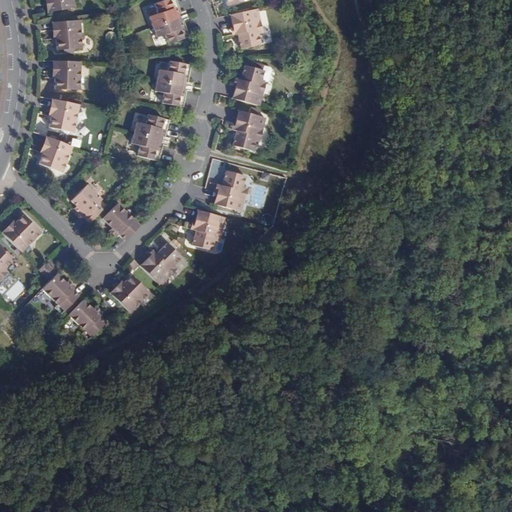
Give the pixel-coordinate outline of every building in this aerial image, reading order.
[(46,0),(49,12),(73,8),(71,0),(46,0)] [(147,17),(151,27),(186,15),(185,11),(180,13),(175,0),(164,0),(152,4),(156,14),(147,17)] [(261,33),(256,9),(229,15),(231,27),(232,28),(235,27),(237,34),(240,48),(259,44),(257,34),(261,33)] [(166,44),(189,37),(188,35),(183,21),(187,19),(186,15),(151,27),(155,37),(163,34),(166,44)] [(53,22),(55,40),(56,50),(81,48),(78,20),(53,22)] [(54,61),(54,79),(53,90),(78,91),(79,62),(54,61)] [(157,70),(155,81),(192,87),(193,83),(188,82),(190,67),(191,65),(168,62),(167,72),(157,70)] [(231,99),(258,106),(265,82),(260,81),(262,71),(261,71),(263,66),(255,64),(255,66),(254,69),(245,66),(244,66),(240,80),(238,86),(235,85),(234,86),(231,99)] [(264,67),(262,71),(260,81),(265,82),(266,82),(268,81),(271,70),(269,68),(264,67)] [(161,102),(183,107),(183,106),(186,90),(191,91),(192,87),(155,81),(153,91),(163,93),(161,102)] [(54,100),(51,117),(49,127),(73,132),(78,105),(54,100)] [(237,124),(236,131),(232,146),(251,151),(254,141),(258,142),(264,118),(256,116),(258,111),(249,109),(248,113),(238,111),(235,122),(234,124),(237,124)] [(135,122),(132,133),(169,143),(170,138),(165,137),(169,121),(147,115),(145,124),(135,122)] [(136,156),(158,162),(162,146),(167,147),(169,143),(132,133),(130,144),(139,146),(136,156)] [(48,138),(42,154),(38,164),(61,173),(71,147),(48,138)] [(216,171),(219,160),(212,159),(209,169),(216,171)] [(215,192),(215,193),(212,203),(239,211),(245,187),(241,186),(244,176),(225,171),(221,186),(219,193),(215,192)] [(81,213),(80,214),(88,223),(101,210),(96,205),(101,200),(85,185),(69,201),(75,207),(81,213)] [(111,228),(117,234),(124,241),(142,222),(135,216),(133,219),(117,203),(102,219),(111,228)] [(217,242),(223,217),(196,210),(193,222),(193,223),(196,224),(195,230),(191,246),(210,250),(212,240),(217,242)] [(15,223),(3,235),(21,253),(40,233),(22,216),(15,223)] [(13,221),(1,233),(3,235),(15,223),(13,221)] [(108,230),(115,237),(117,234),(111,228),(108,230)] [(139,266),(159,286),(177,268),(173,264),(180,257),(166,244),(156,255),(151,259),(148,257),(147,258),(139,266)] [(151,259),(156,255),(151,250),(146,256),(147,258),(148,257),(151,259)] [(0,278),(7,272),(3,269),(10,262),(10,261),(11,259),(4,252),(2,254),(0,252),(0,278)] [(138,265),(133,260),(130,263),(135,269),(138,265)] [(52,270),(45,263),(38,270),(46,277),(52,270)] [(56,274),(52,270),(46,277),(49,280),(56,274)] [(49,280),(41,289),(57,305),(54,308),(61,314),(67,308),(68,310),(71,307),(69,306),(72,302),(79,296),(72,289),(65,283),(56,274),(49,280)] [(111,295),(128,312),(148,293),(131,275),(123,283),(111,295)] [(65,283),(72,289),(74,287),(67,281),(65,283)] [(111,295),(123,283),(122,282),(109,294),(111,295)] [(83,300),(68,315),(84,331),(81,334),(87,340),(105,321),(99,316),(91,308),(83,300)] [(91,308),(99,316),(101,314),(93,306),(91,308)]
